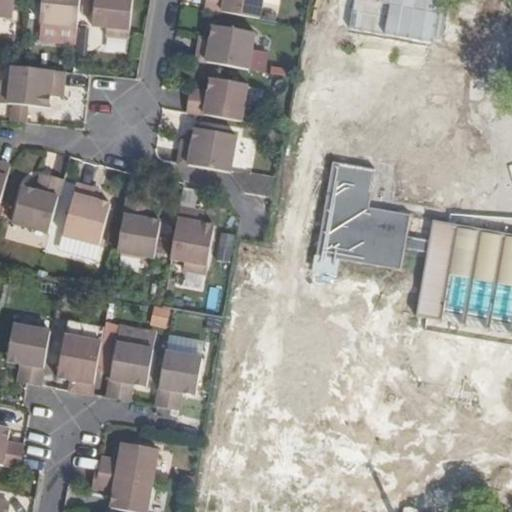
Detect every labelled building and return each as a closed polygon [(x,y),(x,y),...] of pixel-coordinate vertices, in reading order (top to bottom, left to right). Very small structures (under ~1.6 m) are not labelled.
[(0,0),(0,22),(12,24),(14,0),(0,0)] [(76,33),(79,0),(40,0),(38,29),(76,33)] [(104,42),(126,44),(130,0),(93,0),(90,31),(104,33),(104,42)] [(203,0),(202,8),(258,18),(261,0),(203,0)] [(192,61),(249,70),(255,33),(210,25),(207,41),(206,46),(195,44),(192,61)] [(66,73),(19,68),(10,67),(9,85),(0,84),(0,108),(52,113),(54,90),(64,91),(66,73)] [(184,112),(241,121),(247,83),(208,77),(205,94),(204,100),(187,97),(184,112)] [(204,100),(205,94),(188,91),(187,97),(204,100)] [(175,163),(231,172),(237,135),(192,127),(190,142),(189,149),(177,148),(175,163)] [(189,149),(190,142),(179,141),(177,148),(189,149)] [(511,234),(432,221),(428,241),(406,238),(410,215),(369,208),(375,170),(332,163),(315,257),(400,271),(404,249),(426,254),(415,317),(436,322),(437,319),(441,320),(441,323),(460,326),(461,324),(466,325),(465,327),(484,330),(485,328),(490,329),(489,331),(508,335),(509,332),(511,332),(511,234)] [(0,196),(8,167),(0,165),(0,196)] [(40,193),(45,177),(39,176),(34,191),(40,193)] [(47,237),(62,181),(45,177),(40,193),(34,191),(23,188),(11,227),(47,237)] [(90,199),(93,189),(79,186),(65,240),(100,248),(111,205),(98,201),(90,199)] [(101,191),(93,189),(90,199),(98,201),(101,191)] [(141,202),(127,199),(117,256),(153,262),(159,223),(147,220),(139,219),(141,202)] [(139,219),(147,220),(149,204),(141,202),(139,219)] [(194,211),(180,208),(171,263),(182,265),(181,273),(204,277),(213,226),(192,223),(194,211)] [(169,330),(174,310),(157,307),(153,326),(169,330)] [(40,387),(50,332),(15,326),(7,366),(20,368),(29,369),(26,384),(40,387)] [(93,396),(102,341),(66,336),(58,381),(70,383),(80,384),(78,393),(93,396)] [(126,386),(133,387),(147,390),(154,349),(117,343),(108,399),(123,402),(126,386)] [(205,358),(168,352),(158,408),(174,411),(177,394),(183,395),(199,398),(205,358)] [(17,383),(26,384),(29,369),(20,368),(17,383)] [(80,384),(70,383),(69,392),(78,393),(80,384)] [(123,402),(131,403),(133,387),(126,386),(123,402)] [(180,412),(183,395),(177,394),(174,411),(180,412)] [(0,465),(20,469),(22,453),(8,451),(10,442),(12,429),(0,427),(0,465)] [(8,451),(22,453),(24,445),(10,442),(8,451)] [(101,475),(157,484),(162,451),(123,445),(120,461),(104,458),(101,475)] [(119,511),(152,511),(157,484),(101,475),(97,474),(95,490),(95,491),(114,494),(111,510),(119,511)] [(0,511),(10,511),(12,500),(0,497),(0,511)]
